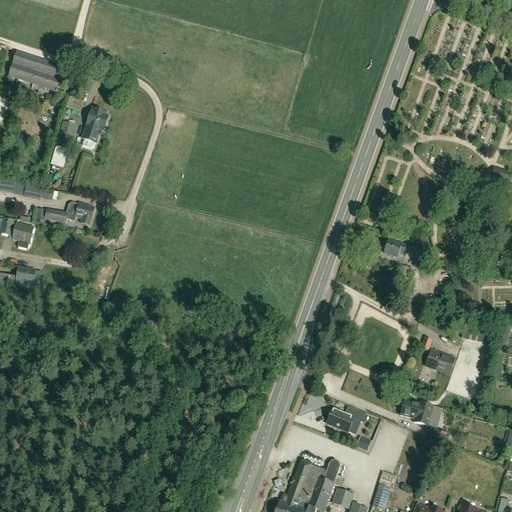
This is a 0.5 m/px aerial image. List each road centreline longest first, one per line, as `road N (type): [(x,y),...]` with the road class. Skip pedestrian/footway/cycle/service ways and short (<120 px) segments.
road 1 (secondary): [(239,511),(422,0)]
road 2 (track): [(156,104),(155,130),(117,237),(88,253)]
road 3 (track): [(156,104),(137,83),(69,64),(88,0)]
